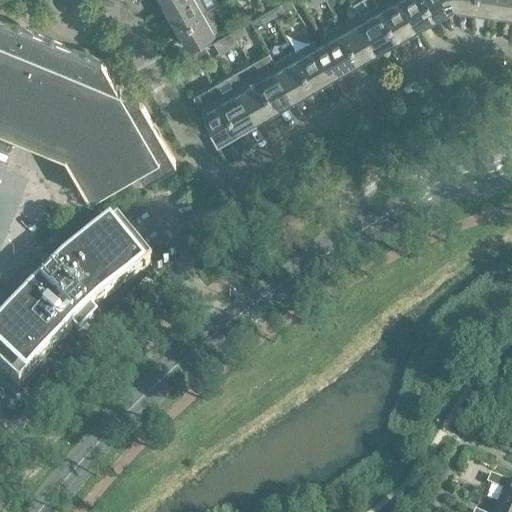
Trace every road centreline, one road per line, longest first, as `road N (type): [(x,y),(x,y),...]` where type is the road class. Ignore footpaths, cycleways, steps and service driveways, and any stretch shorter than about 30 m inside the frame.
road 1 (residential): [(109,0),(216,185),(445,54),(470,47),(511,52)]
road 2 (tertiary): [(38,511),(122,416),(228,322)]
road 3 (tertiary): [(228,322),(385,213)]
road 4 (tertiary): [(511,140),(429,177),(385,213)]
road 5 (tertiary): [(385,213),(403,216),(511,178)]
